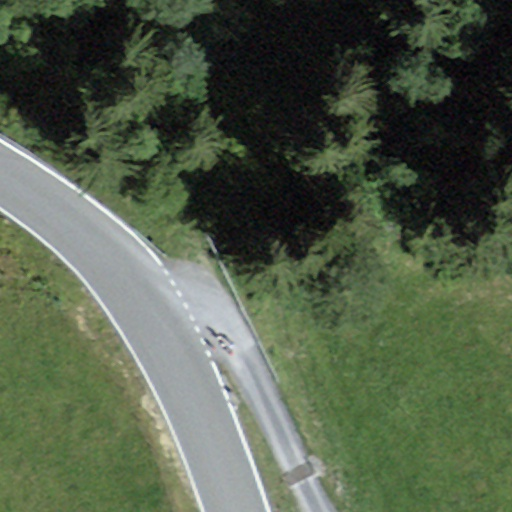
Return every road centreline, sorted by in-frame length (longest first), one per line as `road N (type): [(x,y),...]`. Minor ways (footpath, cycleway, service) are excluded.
road 1 (unclassified): [(326,511),(221,315),(142,295)]
road 2 (unclassified): [(237,511),(213,440),(142,295)]
road 3 (unclassified): [(142,295),(94,238),(0,170)]
